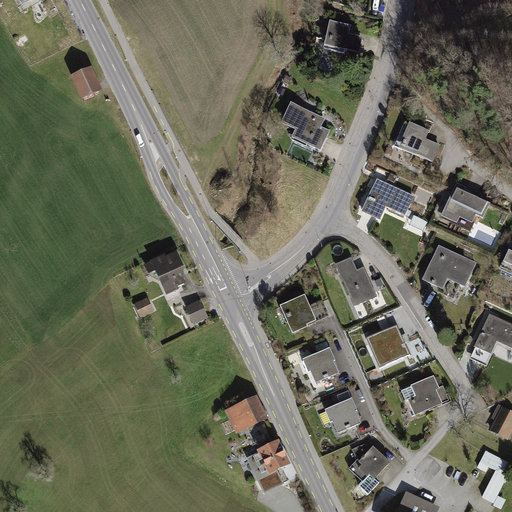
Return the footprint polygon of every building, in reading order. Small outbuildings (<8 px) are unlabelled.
[(373,0),(372,0),(370,13),(383,16),(386,3),(373,0)] [(362,38),(348,34),(350,26),(329,21),(323,45),(359,53),(362,38)] [(90,71),(74,77),(84,98),(99,91),(90,71)] [(281,123),(296,130),(292,137),(321,151),(331,131),(322,127),(325,119),(291,102),(281,123)] [(428,133),(406,123),(401,133),(398,139),(404,142),(401,149),(432,162),(439,146),(425,140),(428,133)] [(391,173),(388,180),(395,183),(398,177),(391,173)] [(413,197),(378,181),(363,212),(376,218),(383,206),(405,216),(413,197)] [(465,188),(457,185),(442,217),(451,221),(452,219),(454,220),(457,214),(473,222),(476,215),(483,219),(490,204),(476,198),(463,192),(465,188)] [(428,222),(414,216),(409,226),(423,232),(428,222)] [(511,247),(511,248),(502,268),(511,272),(511,247)] [(475,264),(439,248),(424,281),(440,288),(442,284),(442,285),(443,287),(440,293),(453,299),(459,285),(464,287),(475,264)] [(183,269),(177,257),(165,262),(163,258),(146,267),(149,274),(150,273),(151,275),(157,272),(158,270),(167,289),(176,285),(177,287),(184,284),(178,271),(183,269)] [(351,259),(337,265),(355,307),(376,297),(365,272),(361,273),(359,270),(356,271),(351,259)] [(308,307),(304,298),(285,306),(289,316),(287,317),(294,333),(306,327),(305,325),(328,315),(322,301),(308,307)] [(152,310),(148,301),(136,306),(141,316),(152,310)] [(206,317),(200,303),(187,310),(193,323),(206,317)] [(511,325),(490,316),(476,347),(490,353),(495,341),(511,348),(511,325)] [(397,326),(366,339),(380,369),(410,355),(397,326)] [(338,374),(328,351),(306,360),(316,383),(338,374)] [(433,378),(402,392),(407,403),(411,401),(417,415),(449,401),(443,387),(438,389),(433,378)] [(352,400),(349,392),(333,399),(336,405),(340,403),(341,405),(329,411),(339,433),(360,424),(350,401),(352,400)] [(263,420),(253,400),(228,412),(238,432),(263,420)] [(511,413),(504,410),(500,418),(498,417),(491,430),(504,437),(511,424),(511,413)] [(277,443),(260,451),(261,453),(251,458),(267,491),(282,484),(276,470),(287,465),(277,443)] [(390,463),(373,448),(370,451),(367,444),(352,451),(355,458),(357,457),(358,460),(350,469),(362,481),(358,486),(368,495),(379,483),(375,479),(390,463)] [(511,467),(511,464),(486,452),(481,463),(496,471),(482,498),(494,503),(511,467)] [(399,511),(432,511),(435,508),(407,495),(399,511)]
